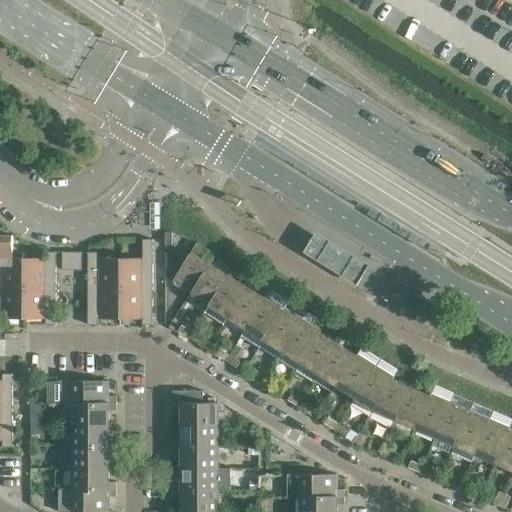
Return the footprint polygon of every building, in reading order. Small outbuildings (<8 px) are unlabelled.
[(316,228),(303,249),(359,284),(373,263),(316,228)] [(0,311),(1,311),(1,318),(46,318),(46,324),(56,324),(56,251),(46,250),(46,258),(13,258),(13,235),(0,235),(0,311)] [(143,257),(121,257),(121,289),(153,289),(153,239),(143,239),(143,257)] [(173,281),(191,293),(215,254),(197,242),(173,281)] [(62,252),(62,270),(82,270),(82,252),(62,252)] [(121,289),(121,257),(99,257),(99,252),(88,252),(88,289),(121,289)] [(215,254),(191,293),(209,304),(227,275),(210,265),(217,255),(215,254)] [(227,275),(209,304),(205,312),(223,324),(246,287),(227,275)] [(246,287),(223,324),(242,336),(264,299),(246,287)] [(121,289),(88,289),(88,324),(98,324),(98,318),(121,318),(121,289)] [(153,289),(121,289),(121,318),(143,318),(143,324),(153,325),(153,289)] [(264,299),(242,336),(260,347),(289,301),(270,289),(264,299)] [(416,294),(408,307),(430,321),(438,307),(416,294)] [(307,312),(289,301),(260,347),(278,359),(307,312)] [(325,324),(307,312),(278,359),(297,370),(319,333),(325,324)] [(182,325),(178,331),(189,337),(193,332),(182,325)] [(193,332),(189,337),(200,344),(204,338),(193,332)] [(338,345),(319,333),(297,370),(315,382),(338,345)] [(356,356),(338,345),(315,382),(333,393),(338,385),(356,356)] [(356,356),(338,385),(357,396),(380,358),(362,347),(356,356)] [(219,348),(215,354),(226,360),(229,354),(219,348)] [(229,354),(226,360),(236,367),(240,361),(229,354)] [(398,370),(380,358),(357,396),(351,405),(370,417),(392,379),(398,370)] [(255,371),(252,377),(262,383),(266,377),(255,371)] [(0,439),(3,440),(3,446),(13,446),(13,373),(3,373),(3,380),(0,379),(0,439)] [(266,377),(262,383),(273,390),(277,384),(266,377)] [(410,388),(392,379),(370,417),(393,429),(397,419),(410,388)] [(59,381),(47,381),(47,404),(72,404),(72,403),(117,403),(117,395),(109,395),(109,380),(59,380),(59,381)] [(454,395),(434,386),(430,397),(416,428),(436,436),(454,395)] [(410,388),(397,419),(416,428),(430,397),(410,388)] [(181,411),(181,425),(218,426),(218,402),(203,402),(203,390),(173,390),(173,411),(181,411)] [(292,394),(288,400),(299,406),(303,400),(292,394)] [(473,403),(454,395),(436,436),(433,446),(452,454),(456,445),(473,403)] [(303,400),(299,406),(310,413),(313,407),(303,400)] [(41,403),(30,403),(30,422),(41,422),(41,403)] [(117,410),(117,403),(72,403),(72,404),(72,424),(109,424),(109,410),(117,410)] [(493,412),(473,403),(456,445),(452,454),(472,462),(476,453),(493,412)] [(511,419),(493,412),(476,453),(496,462),(509,431),(511,423),(511,419)] [(329,417),(325,423),(335,429),(339,423),(329,417)] [(339,423),(335,429),(346,436),(350,430),(339,423)] [(72,424),(72,446),(117,446),(117,438),(109,438),(109,424),(72,424)] [(173,439),(173,446),(218,446),(218,426),(181,425),(181,439),(173,439)] [(361,430),(354,441),(360,445),(367,434),(361,430)] [(511,431),(509,431),(496,462),(511,468),(511,431)] [(386,443),(381,455),(387,458),(392,446),(386,443)] [(72,446),(72,468),(109,468),(109,453),(117,453),(117,446),(72,446)] [(218,446),(173,446),(173,454),(181,454),(181,468),(218,468),(218,446)] [(259,447),(248,447),(248,455),(259,455),(259,447)] [(411,460),(409,467),(420,472),(423,465),(411,460)] [(423,465),(420,472),(432,477),(435,470),(423,465)] [(109,468),(72,468),(72,488),(117,488),(117,482),(109,482),(109,468)] [(173,482),(173,490),(218,490),(218,468),(181,468),(181,482),(173,482)] [(287,474),(287,496),(345,496),(345,489),(337,489),(337,474),(287,474)] [(463,482),(451,477),(449,484),(460,489),(463,482)] [(250,490),(259,490),(259,480),(250,480),(250,490)] [(463,482),(460,489),(472,494),(475,487),(463,482)] [(72,488),(59,488),(59,511),(109,511),(109,497),(117,497),(117,488),(72,488)] [(218,490),(173,490),(173,497),(181,497),(181,511),(218,511),(218,490)] [(499,491),(494,503),(500,506),(505,494),(499,491)] [(505,494),(500,506),(506,508),(511,496),(505,494)] [(345,496),(287,496),(287,497),(300,497),(299,511),(337,511),(337,504),(345,504),(345,496)]
